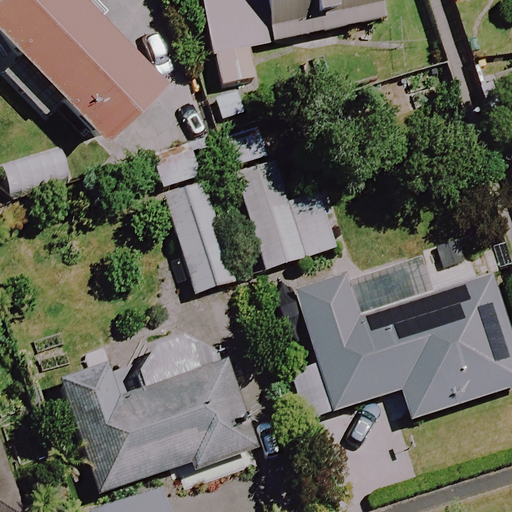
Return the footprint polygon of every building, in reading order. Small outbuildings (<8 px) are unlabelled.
[(63,0),(0,0),(0,55),(92,151),(152,92),(63,0)] [(297,35),(380,18),(376,0),(196,0),(216,95),(253,87),(247,58),(300,47),(297,35)] [(242,95),(208,104),(217,135),(250,126),(242,95)] [(336,192),(285,207),(262,131),(219,144),(260,280),(354,253),(336,192)] [(191,155),(147,167),(185,302),(228,290),(191,155)] [(511,395),(511,370),(486,285),(352,326),(338,282),(289,297),(328,421),(396,400),(405,429),(511,395)] [(55,390),(91,504),(245,456),(219,373),(114,406),(105,375),(55,390)] [(0,511),(12,511),(0,471),(0,511)] [(163,511),(159,496),(104,511),(163,511)]
